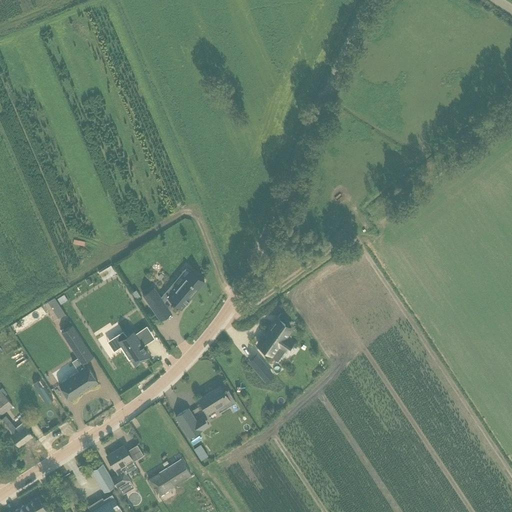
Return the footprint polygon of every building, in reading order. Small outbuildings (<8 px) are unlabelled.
[(162,299),(154,287),(143,295),(154,311),(165,303),(164,302),(168,297),(181,309),(186,303),(187,303),(186,302),(187,300),(188,301),(189,301),(188,300),(204,281),(191,270),(178,286),(173,282),(165,291),(167,293),(162,299)] [(136,290),(132,293),(136,299),(140,296),(136,290)] [(211,304),(219,295),(215,291),(207,301),(211,304)] [(64,294),(57,298),(61,303),(67,299),(64,294)] [(54,297),(48,301),(51,307),(58,302),(54,297)] [(285,324),(276,318),(267,330),(268,330),(266,332),(269,333),(267,337),(264,335),(258,344),(272,354),(278,346),(280,346),(285,350),(291,342),(285,337),(291,328),(290,327),(290,328),(288,327),(288,326),(287,324),(286,325),(284,324),(285,324)] [(78,371),(59,384),(69,400),(98,382),(87,365),(85,367),(83,363),(93,356),(72,325),(61,332),(78,357),(72,361),(78,371)] [(123,334),(116,339),(119,344),(118,344),(127,357),(127,356),(129,359),(131,358),(135,364),(149,355),(145,349),(146,348),(144,349),(143,346),(144,345),(142,346),(135,334),(134,334),(133,331),(125,336),(123,334)] [(265,365),(257,372),(261,377),(263,376),(267,381),(271,377),(267,372),(270,370),(265,365)] [(42,378),(35,382),(48,403),(55,398),(42,378)] [(248,383),(236,388),(241,399),(252,394),(248,383)] [(217,409),(219,412),(236,402),(227,388),(223,391),(220,386),(197,400),(207,415),(217,409)] [(0,415),(15,404),(2,387),(0,389),(0,415)] [(188,408),(175,416),(189,438),(201,430),(188,408)] [(5,415),(0,419),(0,421),(11,436),(18,446),(33,435),(25,425),(17,431),(5,415)] [(200,444),(194,448),(197,454),(204,450),(200,444)] [(124,445),(107,456),(112,464),(115,469),(117,473),(111,477),(117,487),(129,480),(124,472),(135,465),(132,459),(129,454),(124,445)] [(148,480),(158,496),(191,476),(180,459),(148,480)] [(93,470),(97,477),(106,471),(102,465),(93,470)] [(122,511),(112,494),(91,506),(94,511),(93,511),(122,511)] [(38,496),(16,510),(17,511),(48,511),(50,511),(44,502),(42,504),(38,496)]
